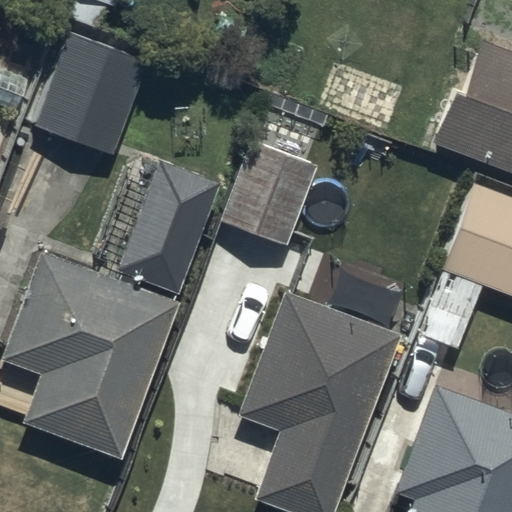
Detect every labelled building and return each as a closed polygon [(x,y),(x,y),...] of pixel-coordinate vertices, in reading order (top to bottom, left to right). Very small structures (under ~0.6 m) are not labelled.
[(115,0),(88,0),(112,9),(115,0)] [(143,65),(62,35),(29,126),(109,156),(143,65)] [(460,105),(452,102),(445,99),(428,147),(511,177),(511,56),(481,45),(460,105)] [(312,172),(243,147),(215,226),(284,251),(312,172)] [(215,188),(155,166),(115,276),(175,298),(215,188)] [(511,203),(473,186),(411,333),(453,351),(481,285),(511,297),(511,203)] [(178,305),(34,252),(0,345),(0,366),(34,379),(16,429),(118,467),(178,305)] [(327,254),(308,306),(277,295),(233,416),(278,433),(251,507),(266,511),(335,511),(398,339),(386,335),(405,283),(327,254)] [(511,511),(511,420),(428,388),(385,500),(409,509),(407,511),(511,511)]
